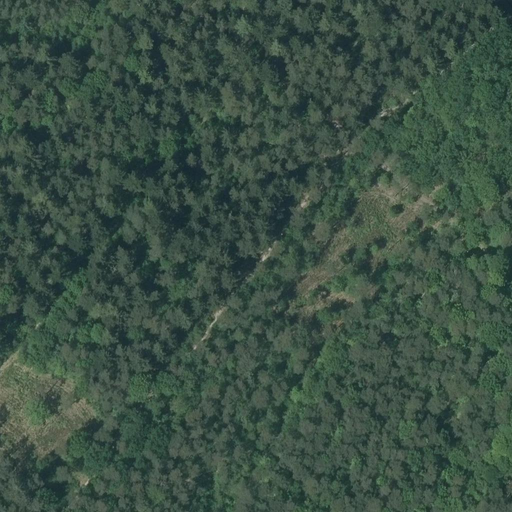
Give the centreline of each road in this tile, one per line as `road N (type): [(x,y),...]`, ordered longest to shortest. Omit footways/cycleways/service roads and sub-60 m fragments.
road 1 (track): [(52,511),(343,156),(511,14)]
road 2 (track): [(175,0),(511,266)]
